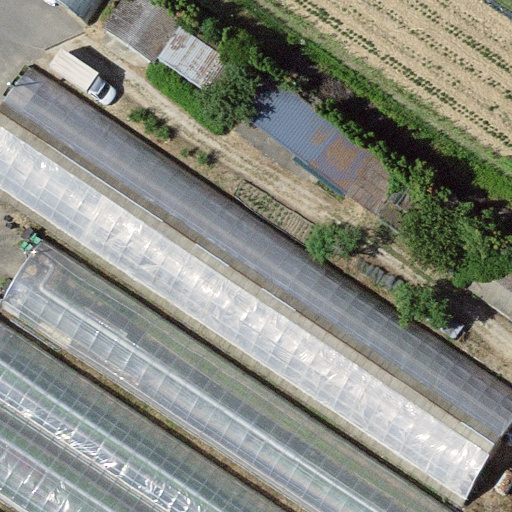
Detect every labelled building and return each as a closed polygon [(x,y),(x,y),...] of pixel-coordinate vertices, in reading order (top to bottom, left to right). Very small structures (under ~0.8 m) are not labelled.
[(103,0),(53,0),(88,23),(103,0)] [(159,59),(181,29),(184,23),(151,0),(125,0),(103,31),(155,65),(159,59)] [(241,71),(181,29),(159,59),(220,102),(241,71)] [(348,197),(378,156),(270,74),(239,114),(348,197)] [(0,311),(0,503),(16,511),(499,511),(477,499),(511,435),(511,357),(20,87),(0,122),(0,199),(49,227),(1,313),(0,311)] [(511,322),(511,260),(490,245),(460,287),(511,322)]
